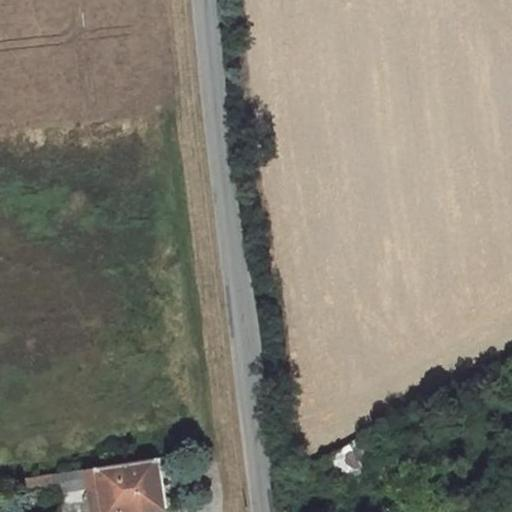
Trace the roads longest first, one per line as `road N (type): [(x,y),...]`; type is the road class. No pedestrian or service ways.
road 1 (unclassified): [(260,511),(240,393),(204,0)]
road 2 (track): [(220,511),(183,304)]
